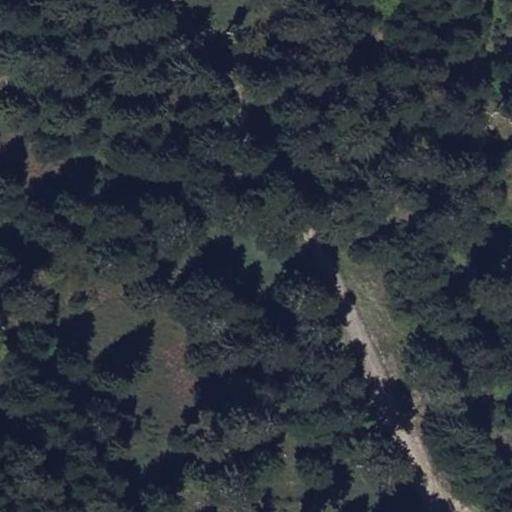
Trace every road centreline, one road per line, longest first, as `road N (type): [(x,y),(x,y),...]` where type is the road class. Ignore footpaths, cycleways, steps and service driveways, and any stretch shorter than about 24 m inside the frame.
road 1 (track): [(440,511),(291,194),(176,0)]
road 2 (track): [(0,360),(110,511)]
